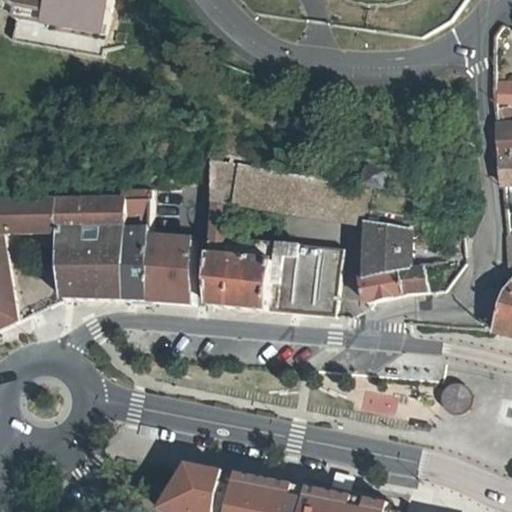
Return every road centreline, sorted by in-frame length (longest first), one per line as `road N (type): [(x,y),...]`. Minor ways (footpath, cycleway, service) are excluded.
road 1 (secondary): [(90,403),(443,467),(511,501)]
road 2 (residential): [(474,26),(485,293),(472,308),(400,314),(381,343)]
road 3 (residential): [(215,0),(236,26),(286,58),(378,65),(453,43),(474,26)]
road 4 (secondary): [(90,403),(84,377),(52,356),(18,365),(1,396)]
